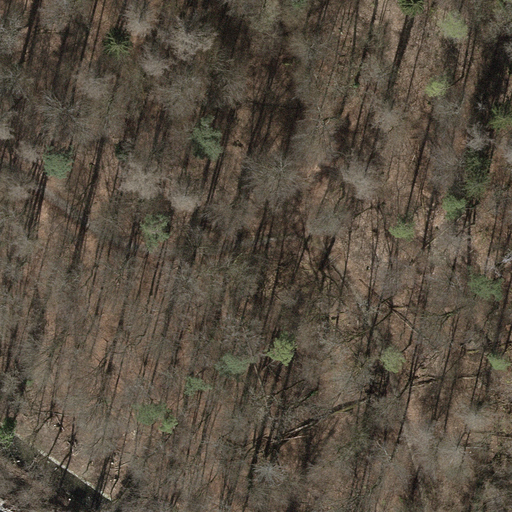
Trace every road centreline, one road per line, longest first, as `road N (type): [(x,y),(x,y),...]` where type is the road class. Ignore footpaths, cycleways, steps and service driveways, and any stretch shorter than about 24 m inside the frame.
road 1 (track): [(0,172),(146,251),(283,223),(313,229)]
road 2 (track): [(381,0),(385,68),(333,149),(313,229)]
